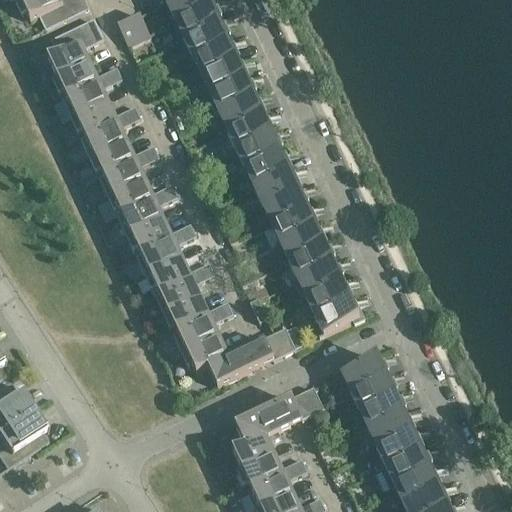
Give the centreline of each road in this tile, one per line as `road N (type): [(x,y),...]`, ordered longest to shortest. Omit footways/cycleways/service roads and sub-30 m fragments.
road 1 (residential): [(102,12),(278,388)]
road 2 (residential): [(401,330),(246,0)]
road 3 (residential): [(114,465),(0,294)]
road 4 (residential): [(486,511),(401,330)]
road 5 (residential): [(114,465),(278,388)]
road 6 (residential): [(278,388),(337,511)]
road 7 (residential): [(278,388),(401,330)]
